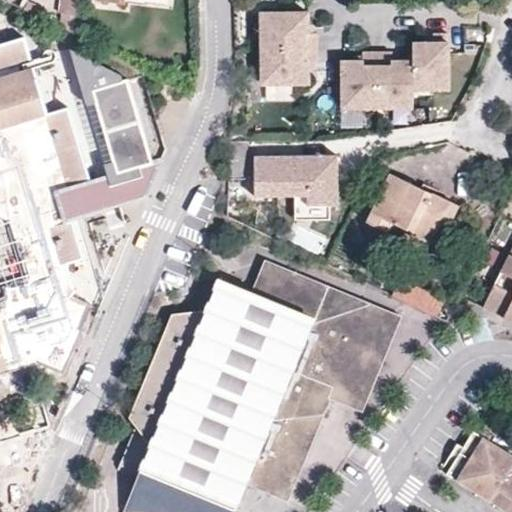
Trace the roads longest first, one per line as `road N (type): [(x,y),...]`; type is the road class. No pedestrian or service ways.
road 1 (residential): [(41,511),(218,109),(220,0)]
road 2 (residential): [(386,474),(454,379),(511,355)]
